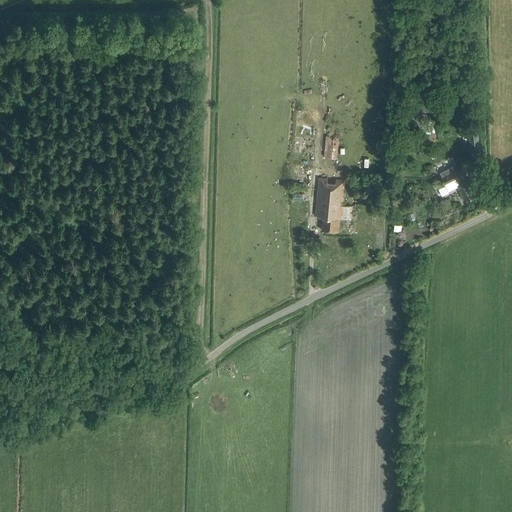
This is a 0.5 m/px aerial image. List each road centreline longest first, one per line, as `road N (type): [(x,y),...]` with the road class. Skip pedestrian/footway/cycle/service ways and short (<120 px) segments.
road 1 (unclassified): [(0,431),(166,385),(250,328),(511,203)]
road 2 (unknown): [(203,0),(198,366)]
